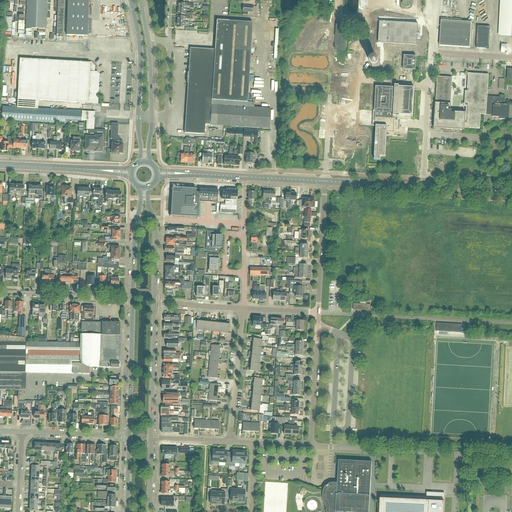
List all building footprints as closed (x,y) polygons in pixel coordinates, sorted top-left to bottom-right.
[(26,0),(26,28),(46,29),(46,0),(26,0)] [(88,0),(67,0),(66,36),(87,36),(88,0)] [(511,0),(502,0),(500,36),(511,36),(511,0)] [(216,21),(214,50),(210,125),(269,129),(270,109),(253,108),(254,103),(247,102),(252,23),(216,21)] [(441,21),(441,25),(439,46),(470,48),(471,23),(441,21)] [(380,22),(378,43),(417,45),(418,24),(380,22)] [(336,25),(335,50),(336,50),(344,50),(345,50),(346,25),(337,25),(336,25)] [(477,26),(477,36),(476,49),(489,49),(490,27),(486,27),(486,25),(483,25),(483,27),(477,26)] [(205,125),(210,125),(214,50),(190,48),(188,76),(184,133),(204,134),(205,125)] [(403,70),(407,70),(415,71),(416,57),(404,56),(403,70)] [(372,67),(375,68),(377,68),(380,64),(377,59),(372,59),(370,63),(372,67)] [(87,103),(98,104),(98,99),(96,96),(96,94),(93,92),(95,66),(91,62),(90,63),(40,60),(37,100),(87,103)] [(452,78),(437,77),(435,105),(435,107),(434,128),(460,130),(462,130),(462,129),(462,128),(480,129),(481,115),(486,115),(486,113),(488,113),(488,114),(491,114),(491,113),(493,114),(492,117),(500,118),(500,119),(499,119),(499,120),(507,120),(507,121),(506,121),(506,122),(511,122),(511,103),(508,103),(508,104),(508,105),(505,105),(505,98),(494,97),(493,99),(487,99),(489,75),(468,74),(467,89),(469,89),(469,92),(465,92),(464,107),(466,107),(465,113),(452,112),(452,111),(450,111),(452,78)] [(392,101),(393,89),(392,88),(392,89),(389,88),(377,88),(375,111),(373,111),(373,126),(376,127),(374,160),(375,160),(380,160),(381,157),(385,157),(386,140),(387,136),(397,136),(398,117),(400,117),(400,115),(412,116),(412,118),(413,118),(414,88),(399,87),(399,86),(395,85),(394,109),(391,108),(392,101)] [(82,121),(81,121),(82,112),(37,109),(17,108),(2,107),(2,120),(2,121),(66,124),(66,121),(82,121)] [(87,112),(82,112),(81,121),(82,121),(86,121),(88,121),(92,117),(93,117),(95,115),(95,112),(87,112)] [(338,112),(337,133),(345,133),(346,113),(338,112)] [(93,117),(92,117),(88,121),(86,121),(86,137),(85,137),(85,151),(95,151),(95,152),(102,153),(102,148),(104,148),(105,130),(94,130),(94,119),(93,117)] [(122,145),(123,142),(119,141),(119,139),(118,138),(117,138),(118,124),(114,124),(111,124),(110,139),(112,139),(112,141),(112,153),(116,153),(116,154),(118,154),(118,153),(119,153),(120,154),(121,154),(122,153),(123,151),(122,151),(122,146),(123,146),(123,145),(122,145)] [(244,130),(244,137),(257,138),(258,131),(244,130)] [(11,144),(11,141),(2,141),(2,137),(0,136),(0,142),(2,143),(2,147),(1,148),(0,150),(2,151),(2,152),(8,152),(8,148),(13,148),(13,144),(11,144)] [(71,142),(71,147),(69,147),(69,149),(71,149),(71,151),(75,151),(75,152),(79,152),(80,142),(76,142),(76,138),(73,138),(73,142),(71,142)] [(20,149),(20,141),(13,140),(13,141),(11,141),(11,144),(13,144),(13,148),(20,149)] [(229,157),(228,157),(224,157),(224,165),(233,166),(233,157),(232,157),(233,147),(229,147),(229,157)] [(180,163),(187,163),(188,148),(184,148),(184,154),(181,154),(178,154),(178,158),(181,158),(180,163)] [(208,151),(207,151),(207,150),(204,150),(203,150),(202,163),(207,163),(207,164),(212,164),(212,155),(213,155),(213,151),(213,150),(208,150),(208,151)] [(255,154),(246,153),(245,163),(251,164),(250,164),(255,165),(255,159),(254,159),(255,154)] [(28,198),(25,198),(25,204),(34,204),(35,195),(35,186),(32,186),(31,186),(29,186),(28,198)] [(52,201),(52,202),(52,207),(56,208),(56,196),(54,196),(54,187),(50,187),(51,186),(48,186),(48,187),(47,187),(46,196),(46,198),(50,198),(50,201),(52,201)] [(70,199),(71,192),(71,188),(67,188),(67,187),(62,187),(62,201),(62,205),(65,205),(65,204),(72,204),(73,199),(70,199)] [(79,196),(83,197),(83,188),(80,188),(80,189),(77,188),(77,200),(74,200),(74,208),(77,208),(77,204),(79,204),(79,196)] [(198,217),(199,202),(200,190),(196,189),(186,188),(186,189),(186,191),(180,191),(180,193),(172,192),(170,215),(169,217),(171,217),(171,216),(197,218),(199,219),(199,217),(198,217)] [(101,197),(101,194),(101,189),(93,189),(93,195),(93,198),(98,198),(97,206),(102,207),(102,206),(103,197),(101,197)] [(236,214),(237,190),(226,189),(226,191),(222,191),(222,200),(225,200),(225,206),(220,206),(220,213),(236,214)] [(108,199),(113,199),(113,192),(109,192),(110,190),(105,190),(105,202),(107,202),(108,199)] [(200,190),(199,202),(217,203),(217,198),(218,191),(200,190)] [(121,193),(113,192),(113,199),(118,200),(117,203),(120,203),(121,193)] [(308,212),(304,212),(304,223),(310,223),(310,218),(311,218),(311,209),(311,208),(314,208),(314,199),(308,199),(308,212)] [(266,229),(266,236),(263,236),(262,243),(266,243),(267,236),(269,237),(276,237),(276,229),(272,229),(272,224),(266,223),(264,223),(263,229),(266,229)] [(109,231),(109,234),(120,235),(120,229),(112,228),(113,228),(107,227),(107,226),(101,225),(101,231),(109,231)] [(298,239),(304,239),(308,240),(309,231),(304,230),(303,230),(303,231),(299,230),(298,239)] [(219,249),(220,249),(221,236),(220,236),(219,235),(219,236),(214,236),(214,232),(208,232),(207,235),(210,236),(209,248),(207,248),(206,251),(212,252),(212,248),(218,249),(219,249)] [(111,249),(111,253),(119,254),(120,247),(111,247),(111,246),(107,246),(107,249),(111,249)] [(177,247),(165,247),(164,247),(164,252),(173,252),(175,252),(175,255),(183,255),(183,248),(177,247)] [(119,260),(119,254),(111,253),(111,258),(103,257),(103,260),(100,260),(100,264),(108,264),(113,265),(114,262),(111,262),(111,260),(119,260)] [(166,262),(174,262),(174,265),(194,266),(194,262),(183,261),(183,256),(177,255),(177,256),(166,256),(166,258),(165,259),(165,261),(166,261),(166,262)] [(219,259),(212,259),(212,256),(208,255),(208,259),(209,259),(208,270),(207,270),(207,274),(211,274),(212,271),(218,271),(219,259)] [(295,261),(287,261),(287,264),(286,264),(286,270),(288,271),(289,264),(295,264),(295,261)] [(3,271),(3,275),(5,275),(5,279),(11,279),(12,271),(6,271),(6,268),(2,268),(2,271),(3,271)] [(260,276),(260,268),(250,268),(249,276),(260,276)] [(272,269),(268,268),(260,268),(260,276),(268,276),(272,276),(272,271),(272,269)] [(31,271),(29,271),(26,271),(26,275),(26,276),(26,280),(32,280),(32,279),(35,279),(35,273),(35,270),(31,270),(31,271)] [(105,277),(103,277),(103,275),(100,275),(100,273),(97,273),(96,282),(99,283),(99,286),(105,286),(105,281),(105,277)] [(119,279),(112,279),(112,276),(109,275),(108,282),(111,282),(111,286),(114,287),(114,286),(119,286),(119,279)] [(195,286),(194,296),(203,296),(204,292),(208,292),(209,278),(203,278),(202,287),(195,286)] [(212,287),(212,297),(218,297),(218,294),(223,294),(224,281),(219,281),(218,287),(212,287)] [(293,294),(295,294),(295,297),(296,297),(296,299),(301,299),(301,297),(302,293),(304,293),(304,290),(302,290),(302,282),(294,282),(294,281),(290,281),(290,289),(289,294),(293,294)] [(187,282),(183,282),(175,282),(165,282),(166,282),(166,284),(165,285),(165,286),(164,287),(165,288),(166,289),(167,289),(167,291),(171,291),(171,289),(174,289),(174,285),(179,285),(179,289),(186,289),(187,282)] [(234,298),(234,289),(229,289),(230,283),(224,283),(224,294),(227,294),(227,297),(234,298)] [(269,297),(272,298),(272,301),(279,301),(280,290),(276,289),(276,293),(273,293),(270,291),(269,291),(269,293),(269,297)] [(35,313),(39,313),(39,305),(32,305),(32,313),(32,315),(29,315),(29,323),(33,323),(33,316),(35,316),(35,313)] [(45,305),(39,305),(39,313),(42,313),(41,317),(44,318),(44,323),(47,323),(48,316),(45,316),(45,313),(45,305)] [(93,313),(93,307),(84,306),(84,312),(90,313),(90,317),(92,317),(93,314),(93,313)] [(17,327),(17,328),(17,337),(25,337),(25,328),(25,317),(22,317),(19,317),(19,328),(17,327)] [(262,318),(253,317),(252,322),(251,322),(251,327),(255,327),(255,326),(261,326),(261,328),(265,328),(265,323),(262,323),(262,318)] [(204,328),(205,322),(199,321),(200,318),(197,318),(196,330),(204,331),(204,328)] [(204,328),(204,331),(212,332),(212,328),(213,320),(211,319),(210,322),(205,322),(204,328)] [(283,319),(277,319),(276,325),(280,326),(280,330),(283,330),(285,330),(286,326),(282,325),(283,319)] [(212,328),(212,332),(220,332),(220,328),(221,324),(215,323),(216,320),(213,320),(212,328)] [(220,328),(220,332),(228,333),(229,328),(230,321),(227,321),(226,324),(221,324),(220,328)] [(292,322),(292,323),(286,322),(285,330),(289,330),(289,328),(291,328),(291,329),(296,329),(296,331),(300,331),(303,332),(304,327),(303,327),(303,321),(296,321),(296,322),(292,322)] [(0,390),(18,390),(18,400),(24,400),(25,390),(25,373),(79,374),(89,375),(89,367),(101,367),(118,368),(119,365),(119,364),(119,363),(120,336),(120,328),(120,323),(81,322),(81,328),(81,334),(80,334),(80,339),(73,339),(73,338),(70,338),(70,343),(25,342),(25,338),(0,335),(0,390)] [(436,323),(436,332),(461,333),(462,325),(436,323)] [(252,347),(261,348),(262,339),(250,338),(250,341),(253,341),(252,347)] [(210,353),(219,354),(220,349),(223,349),(223,346),(211,345),(210,353)] [(261,348),(252,347),(252,352),(248,352),(248,355),(260,356),(261,349),(262,350),(262,348),(261,348)] [(219,360),(219,354),(210,353),(209,361),(221,363),(222,360),(219,360)] [(260,356),(248,355),(248,357),(251,357),(250,363),(259,364),(260,356)] [(221,365),(221,363),(209,361),(209,370),(218,370),(218,365),(221,365)] [(259,372),(259,364),(250,363),(250,368),(247,368),(247,371),(259,372)] [(218,370),(209,370),(208,378),(220,379),(220,376),(217,376),(218,370)] [(172,372),(164,371),(164,372),(163,373),(163,375),(164,375),(164,376),(164,378),(170,378),(174,379),(174,381),(179,381),(179,378),(177,378),(177,376),(172,375),(172,372)] [(109,381),(109,385),(118,385),(118,384),(119,381),(118,381),(118,377),(114,377),(109,376),(109,378),(106,378),(104,378),(104,381),(105,381),(109,381)] [(253,386),(262,387),(263,379),(251,378),(251,381),(254,381),(253,386)] [(290,388),(300,389),(301,382),(292,381),(293,378),(283,378),(280,378),(280,380),(287,381),(287,384),(291,384),(290,388)] [(187,382),(176,382),(176,381),(170,381),(162,381),(161,389),(169,389),(169,384),(179,384),(179,387),(187,387),(187,382)] [(209,392),(218,393),(218,388),(221,388),(221,385),(210,384),(209,392)] [(262,387),(253,386),(253,392),(249,392),(249,394),(261,395),(262,387)] [(217,399),(218,393),(209,392),(208,400),(220,402),(220,399),(217,399)] [(261,395),(249,394),(249,397),(252,397),(251,403),(260,404),(261,395)] [(29,411),(25,411),(26,401),(18,401),(18,409),(22,409),(22,411),(21,411),(20,418),(28,418),(29,411)] [(260,404),(251,403),(251,408),(248,408),(247,411),(259,412),(260,404)] [(271,424),(270,434),(278,434),(278,425),(281,425),(282,418),(275,417),(275,424),(271,424)] [(202,432),(202,420),(194,420),(194,429),(199,429),(199,432),(202,432)] [(211,421),(202,420),(202,432),(204,433),(205,429),(210,430),(211,421)] [(211,421),(210,430),(216,430),(215,433),(218,433),(219,421),(211,421)] [(250,432),(251,423),(243,423),(242,435),(245,435),(245,432),(250,432)] [(259,423),(251,423),(250,432),(256,432),(256,435),(259,435),(259,423)] [(170,433),(178,433),(179,433),(180,428),(171,427),(171,424),(162,424),(162,427),(161,427),(161,431),(162,431),(161,433),(170,433)] [(8,441),(5,441),(5,449),(7,449),(7,454),(10,454),(9,458),(13,458),(13,450),(11,449),(11,441),(8,441)] [(108,461),(112,461),(116,461),(116,457),(117,457),(117,446),(109,446),(109,451),(108,461)] [(213,457),(209,457),(209,465),(212,466),(213,462),(219,462),(219,450),(215,450),(215,451),(213,451),(213,457)] [(229,466),(229,458),(226,458),(226,451),(224,451),(224,450),(219,450),(219,462),(225,463),(225,466),(229,466)] [(235,463),(239,463),(239,451),(235,451),(235,452),(233,452),(233,458),(229,458),(229,466),(235,467),(235,463)] [(247,451),(239,451),(239,463),(245,464),(246,457),(247,457),(247,451)] [(297,481),(322,491),(323,491),(324,491),(323,494),(324,497),(325,501),(326,504),(327,508),(327,511),(368,511),(372,462),(355,461),(355,462),(339,461),(339,460),(338,464),(337,484),(335,484),(333,484),(331,485),(328,485),(327,487),(318,489),(297,481)] [(107,476),(116,477),(116,473),(116,470),(111,470),(110,470),(110,468),(104,468),(104,476),(107,477),(107,476)] [(232,502),(237,502),(237,490),(231,490),(231,486),(227,486),(227,489),(227,490),(227,494),(231,494),(230,501),(232,501),(232,502)] [(211,489),(208,488),(207,488),(207,497),(210,497),(210,504),(212,504),(212,505),(216,505),(217,493),(211,492),(211,489)] [(217,493),(216,505),(221,505),(221,504),(223,504),(223,498),(227,498),(227,494),(227,490),(227,489),(221,489),(221,493),(217,493)] [(97,498),(107,499),(107,501),(115,501),(116,498),(115,498),(115,495),(107,495),(107,492),(98,492),(97,498)] [(379,511),(443,511),(445,495),(429,494),(427,494),(426,494),(426,496),(420,496),(380,494),(379,511)] [(12,497),(6,497),(4,496),(4,509),(10,509),(11,502),(12,502),(12,497)] [(173,498),(161,498),(161,506),(167,506),(167,507),(173,507),(173,506),(173,498)] [(115,505),(115,501),(107,501),(107,503),(94,502),(94,506),(94,511),(103,511),(107,511),(108,511),(103,510),(104,507),(115,507),(115,505)]
